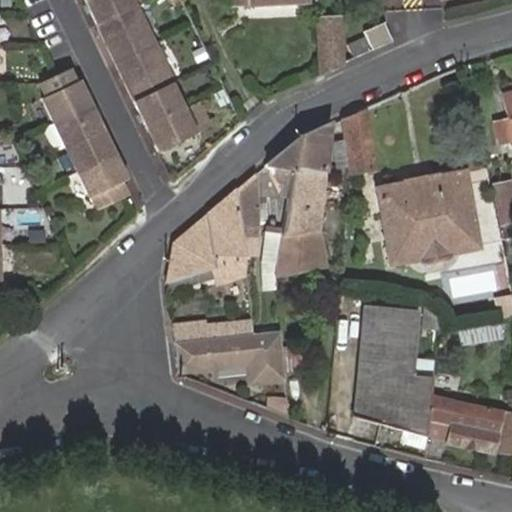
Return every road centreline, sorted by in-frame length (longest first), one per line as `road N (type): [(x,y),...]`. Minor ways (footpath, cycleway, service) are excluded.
road 1 (residential): [(511,501),(129,403)]
road 2 (residential): [(428,49),(277,124),(170,221)]
road 3 (residential): [(170,221),(63,0)]
road 4 (residential): [(118,272),(0,384)]
road 5 (residential): [(129,403),(118,272)]
road 6 (residential): [(0,414),(129,403)]
